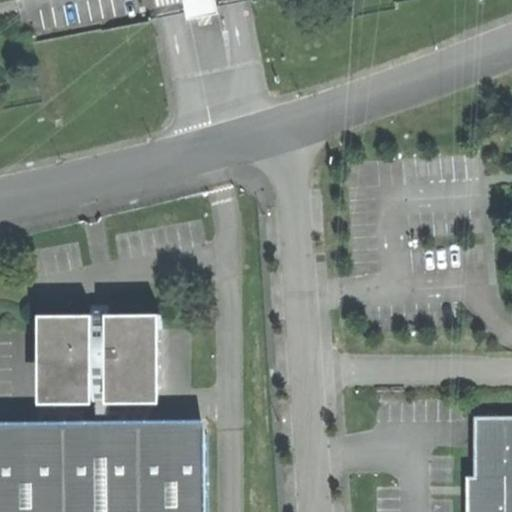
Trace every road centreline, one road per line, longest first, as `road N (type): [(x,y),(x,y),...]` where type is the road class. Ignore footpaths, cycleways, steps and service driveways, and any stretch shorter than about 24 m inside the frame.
road 1 (unclassified): [(323,511),(295,132)]
road 2 (unclassified): [(0,198),(295,132)]
road 3 (unknown): [(235,511),(229,240)]
road 4 (unclassified): [(295,132),(511,45)]
